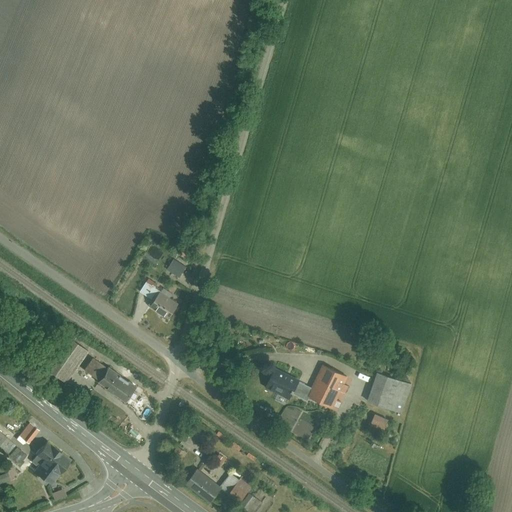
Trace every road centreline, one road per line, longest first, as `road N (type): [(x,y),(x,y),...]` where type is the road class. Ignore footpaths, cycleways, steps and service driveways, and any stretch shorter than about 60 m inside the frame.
road 1 (unclassified): [(286,0),(178,363)]
road 2 (residential): [(178,363),(377,511)]
road 3 (residential): [(0,237),(178,363)]
road 4 (unknown): [(188,329),(307,320),(361,336)]
road 5 (primary): [(139,471),(0,366)]
